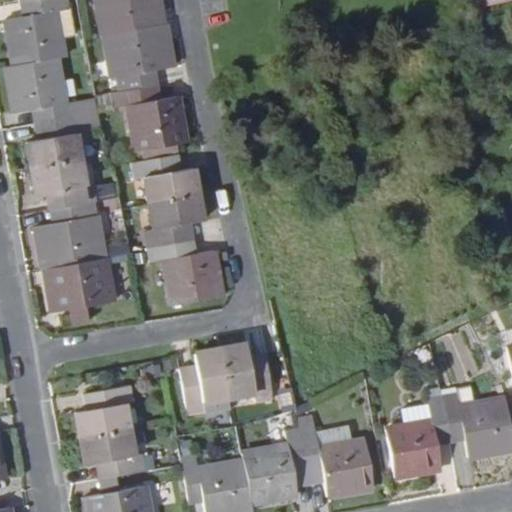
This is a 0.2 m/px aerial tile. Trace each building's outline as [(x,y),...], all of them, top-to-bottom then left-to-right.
[(59,0),(11,0),(15,23),(0,26),(0,30),(6,71),(49,64),(56,63),(51,36),(49,18),(62,15),(59,0)] [(89,0),(96,42),(100,41),(159,31),(152,0),(89,0)] [(511,0),(460,0),(467,27),(511,16),(511,0)] [(65,31),(62,15),(49,18),(51,36),(65,31)] [(167,73),(159,31),(100,41),(107,84),(133,80),(135,95),(153,91),(150,76),(167,73)] [(26,117),(28,131),(74,122),(72,109),(57,111),(49,64),(6,71),(0,72),(8,120),(26,117)] [(135,95),(105,100),(107,114),(121,113),(129,157),(181,147),(172,103),(155,105),(153,91),(135,95)] [(20,149),(25,175),(73,166),(68,141),(77,139),(74,122),(28,131),(31,147),(20,149)] [(139,183),(143,212),(192,203),(186,175),(176,177),(173,161),(126,170),(129,185),(139,183)] [(40,199),(43,216),(60,213),(89,207),(86,190),(77,191),(73,166),(25,175),(29,200),(40,199)] [(110,181),(92,183),(94,198),(111,196),(110,181)] [(138,239),(141,255),(188,246),(186,230),(197,228),(192,203),(143,212),(148,237),(138,239)] [(43,216),(45,231),(62,228),(60,213),(43,216)] [(28,234),(35,277),(37,277),(96,266),(89,223),(62,228),(45,231),(28,234)] [(166,313),(216,304),(208,258),(191,261),(188,246),(141,255),(143,270),(158,267),(166,313)] [(106,309),(98,265),(96,266),(37,277),(45,320),(62,317),(81,314),(106,309)] [(83,329),(81,314),(62,317),(64,332),(83,329)] [(240,351),(213,356),(222,405),(247,400),(250,411),(267,408),(258,360),(242,362),(240,351)] [(511,352),(500,354),(509,403),(511,402),(511,352)] [(213,356),(187,361),(189,373),(174,375),(182,422),(198,420),(197,410),(222,405),(213,356)] [(68,419),(73,445),(123,436),(118,410),(127,408),(124,391),(77,400),(79,416),(68,419)] [(449,401),(434,404),(443,450),(458,447),(461,463),(507,455),(498,405),(451,414),(449,401)] [(443,450),(434,404),(421,407),(425,429),(380,437),(389,485),(433,477),(430,453),(443,450)] [(197,410),(198,420),(198,422),(224,418),(222,405),(197,410)] [(309,433),(293,436),(303,484),(317,481),(321,504),(368,496),(359,447),(312,455),(309,433)] [(123,436),(73,445),(77,471),(90,469),(92,486),(108,483),(140,477),(137,460),(127,462),(123,436)] [(236,460),(237,468),(245,511),(290,503),(288,486),(303,484),(293,436),(279,439),(281,452),(236,460)] [(189,462),(174,464),(175,470),(183,511),(197,509),(197,511),(245,511),(237,468),(191,476),(189,462)] [(108,483),(92,486),(95,501),(111,499),(108,483)] [(111,499),(95,501),(78,504),(79,511),(141,511),(138,494),(111,499)]
